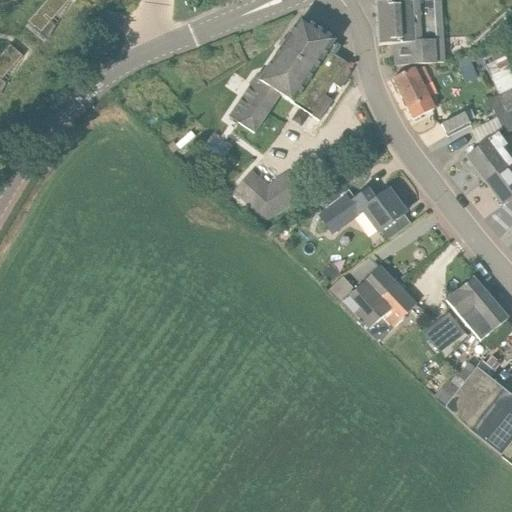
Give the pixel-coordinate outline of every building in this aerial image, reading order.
[(42,0),(23,22),(44,42),(70,4),(68,2),(68,0),(42,0)] [(438,1),(412,2),(411,0),(406,0),(381,3),(376,3),(378,46),(394,45),(442,42),(438,1)] [(333,43),(333,42),(305,23),(297,24),(297,25),(262,77),(258,74),(229,118),(254,134),(279,96),(319,122),(332,102),(324,97),(332,85),(340,90),(350,74),(349,66),(334,56),(340,48),(333,43)] [(8,41),(0,49),(0,89),(19,62),(17,60),(22,53),(8,41)] [(395,66),(444,64),(442,42),(394,45),(395,66)] [(511,109),(511,72),(498,43),(477,53),(498,97),(506,112),(511,109)] [(470,63),(476,61),(475,59),(473,55),(458,61),(459,65),(457,66),(464,84),(476,80),(470,63)] [(412,121),(433,110),(428,100),(429,99),(429,97),(436,94),(423,67),(415,71),(414,69),(391,80),(412,121)] [(506,112),(498,97),(493,100),(488,102),(496,117),(506,112)] [(511,131),(511,109),(506,112),(496,117),(504,135),(511,131)] [(447,138),(465,129),(471,126),(464,113),(441,125),(447,138)] [(484,182),(511,159),(511,153),(498,133),(465,157),(484,182)] [(172,155),(177,151),(171,145),(166,149),(172,155)] [(511,159),(484,182),(502,207),(511,199),(511,159)] [(267,188),(263,184),(250,172),(232,193),(265,223),(301,197),(285,175),(267,188)] [(336,180),(317,194),(326,206),(345,193),(336,180)] [(379,234),(405,215),(388,191),(374,201),(367,192),(349,204),(346,199),(320,218),(331,234),(362,211),(379,234)] [(320,272),(327,281),(337,274),(330,265),(320,272)] [(378,302),(395,285),(378,268),(352,293),(350,291),(352,289),(342,279),(327,292),(337,303),(337,302),(359,326),(382,306),(378,302)] [(480,343),(507,320),(472,279),(445,302),(480,343)] [(359,326),(377,343),(415,307),(395,285),(378,302),(382,306),(359,326)] [(449,315),(426,332),(442,352),(464,335),(449,315)] [(457,378),(463,383),(474,369),(467,364),(457,378)] [(457,391),(444,408),(457,420),(469,432),(504,391),(475,368),(457,391)] [(432,397),(444,408),(457,391),(445,381),(432,397)] [(511,397),(504,391),(469,432),(480,441),(500,457),(511,442),(511,397)]
